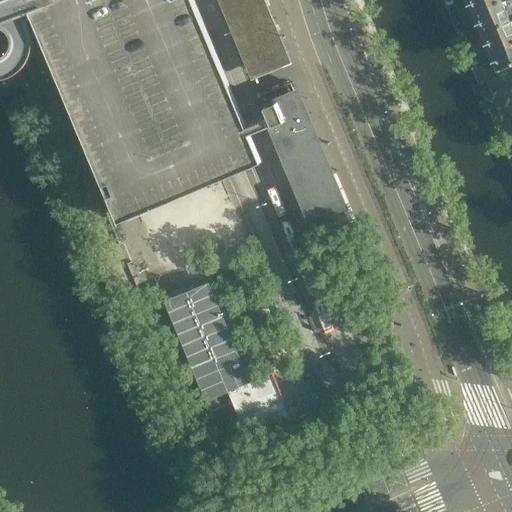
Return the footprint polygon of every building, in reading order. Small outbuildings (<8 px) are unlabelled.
[(31,22),(31,20),(31,17),(32,15),(33,13),(120,221),(262,161),(251,134),(194,0),(0,0),(0,77),(2,78),(5,77),(10,76),(13,75),(17,73),(19,71),(22,69),(24,67),(26,64),(28,62),(29,61),(30,58),(32,55),(32,54),(33,51),(34,48),(34,45),(35,42),(35,39),(34,36),(34,34),(33,30),(31,25),(31,24),(31,22)] [(265,0),(218,0),(254,83),(294,66),(265,0)] [(511,0),(470,0),(500,70),(511,64),(511,0)] [(260,96),(270,118),(319,236),(350,223),(291,83),(260,96)] [(206,285),(162,304),(222,448),(288,420),(270,375),(248,385),(206,285)] [(388,347),(379,351),(386,368),(395,364),(388,347)] [(398,375),(381,382),(384,390),(402,383),(398,375)]
